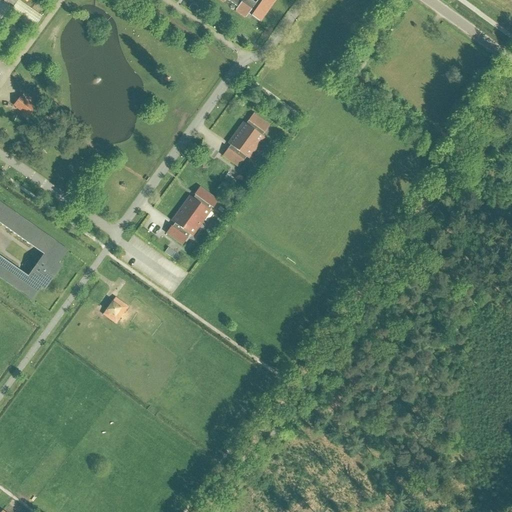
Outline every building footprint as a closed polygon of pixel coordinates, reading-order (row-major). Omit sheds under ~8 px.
[(220,0),(224,2),(225,1),(225,0),(226,0),(237,7),(236,9),(235,10),(245,18),(248,14),(258,22),(259,21),(273,0),(220,0)] [(196,14),(199,9),(191,3),(188,8),(196,14)] [(241,46),(245,41),(237,35),(233,40),(241,46)] [(441,77),(418,57),(407,69),(413,74),(410,78),(428,93),(441,77)] [(27,117),(35,107),(21,96),(13,106),(27,117)] [(269,125),(253,114),(245,124),(243,122),(227,143),(230,145),(222,156),(238,168),(246,157),(248,159),(264,138),(261,136),(269,125)] [(233,185),(236,181),(227,173),(223,178),(233,185)] [(218,201),(199,187),(192,198),(189,196),(171,221),(173,223),(166,233),(182,245),(190,235),(192,236),(218,201)] [(0,278),(32,301),(41,288),(44,290),(61,266),(58,263),(67,251),(0,202),(0,278)] [(177,262),(181,257),(171,250),(167,255),(177,262)] [(115,297),(103,314),(102,315),(115,324),(128,307),(115,297)]
